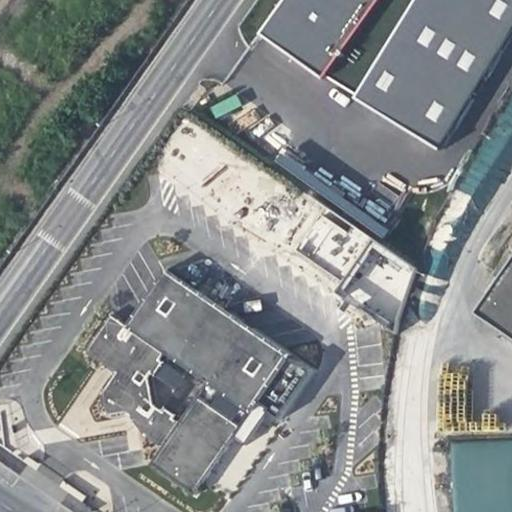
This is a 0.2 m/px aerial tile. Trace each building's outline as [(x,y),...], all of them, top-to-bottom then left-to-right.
[(511,0),(285,0),(260,35),(325,80),(326,78),(355,97),(354,99),(436,152),(511,34),(511,0)] [(511,236),(464,306),(479,321),(511,272),(511,236)] [(233,436),(256,401),(266,408),(265,410),(278,419),(312,369),(164,269),(126,325),(108,313),(82,351),(112,372),(99,392),(103,412),(104,413),(105,414),(106,415),(108,416),(122,414),(124,414),(126,414),(128,415),(129,417),(142,434),(160,446),(149,463),(193,493),(233,436)] [(511,272),(479,321),(511,342),(511,272)] [(243,443),(265,410),(266,408),(256,401),(233,436),(243,443)] [(13,447),(17,450),(27,440),(23,436),(13,447)] [(511,463),(453,464),(453,511),(500,511),(499,474),(511,473),(511,463)]
